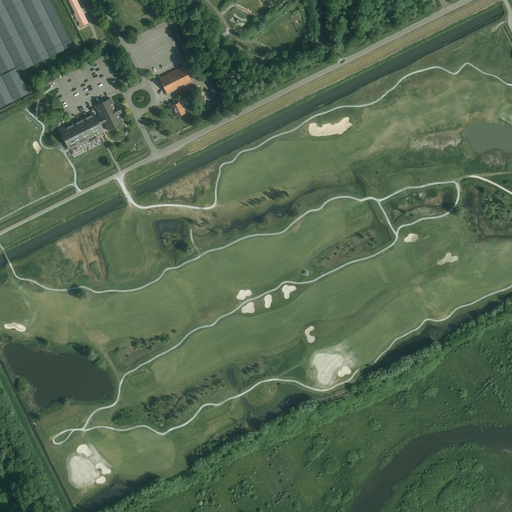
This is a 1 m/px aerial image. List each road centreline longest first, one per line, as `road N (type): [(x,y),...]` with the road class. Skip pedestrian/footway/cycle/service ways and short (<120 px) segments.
road 1 (unclassified): [(156,155),(468,0)]
road 2 (unclassified): [(0,232),(156,155)]
